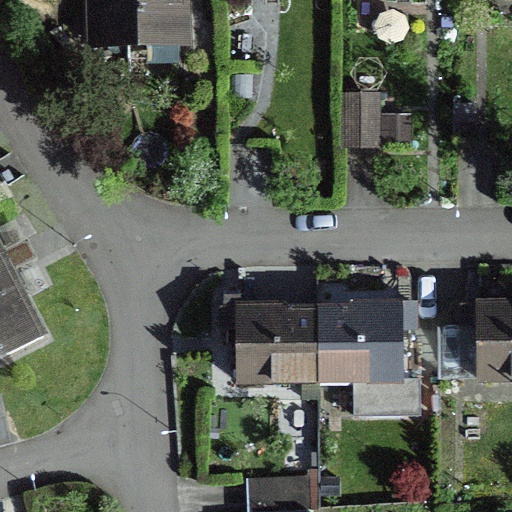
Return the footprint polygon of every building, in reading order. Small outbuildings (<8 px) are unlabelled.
[(192,50),(191,0),(82,0),(83,52),(192,50)] [(365,150),(411,150),(411,116),(380,115),(380,95),(340,95),(339,150),(365,150)] [(0,370),(49,346),(13,274),(36,263),(32,255),(25,241),(1,254),(0,251),(0,370)] [(353,422),(421,422),(420,383),(403,383),(402,333),(416,333),(416,309),(412,309),(412,300),(405,300),(397,300),(397,304),(350,304),(350,310),(287,310),(287,305),(272,305),(241,305),(241,298),(232,298),(223,298),(223,310),(219,310),(220,333),(235,333),(239,386),(355,380),(353,422)] [(511,303),(485,303),(485,300),(470,300),(466,300),(466,308),(459,308),(460,333),(476,333),(476,383),(511,382),(511,303)] [(246,479),(247,511),(320,511),(319,471),(307,471),(307,477),(246,479)]
